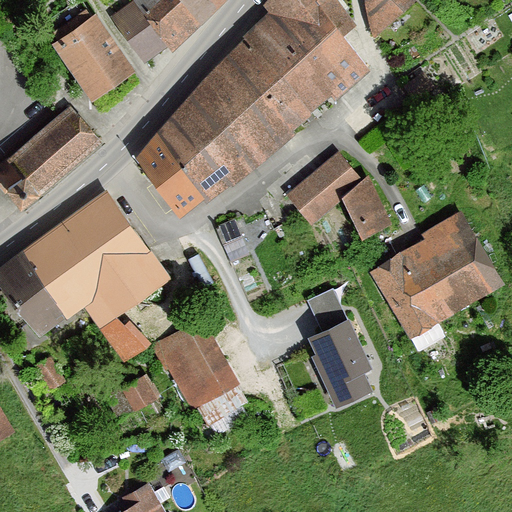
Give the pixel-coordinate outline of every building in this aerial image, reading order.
[(134,0),(135,1),(119,14),(155,63),(217,0),(134,0)] [(276,12),(144,151),(192,215),(380,74),(341,5),(345,0),(268,0),(266,2),(276,12)] [(370,0),(376,37),(415,0),(370,0)] [(95,6),(54,35),(92,89),(133,61),(95,6)] [(70,105),(0,163),(0,182),(20,209),(101,141),(70,105)] [(372,176),(341,146),(287,196),(314,223),(342,202),(370,238),(396,220),(372,176)] [(113,190),(0,266),(0,277),(49,335),(81,312),(131,361),(157,341),(127,313),(181,278),(113,190)] [(389,296),(372,306),(392,347),(511,284),(467,206),(373,270),(389,296)] [(235,217),(222,221),(231,253),(245,249),(235,217)] [(323,331),(314,335),(347,405),(379,390),(370,371),(381,366),(357,316),(352,318),(337,286),(308,300),(323,331)] [(211,315),(164,339),(197,404),(244,379),(211,315)] [(122,385),(137,406),(162,389),(147,368),(122,385)] [(0,445),(20,434),(0,399),(0,445)] [(324,456),(267,482),(280,511),(302,511),(341,495),(324,456)] [(132,508),(124,511),(169,511),(152,480),(125,495),(132,508)]
